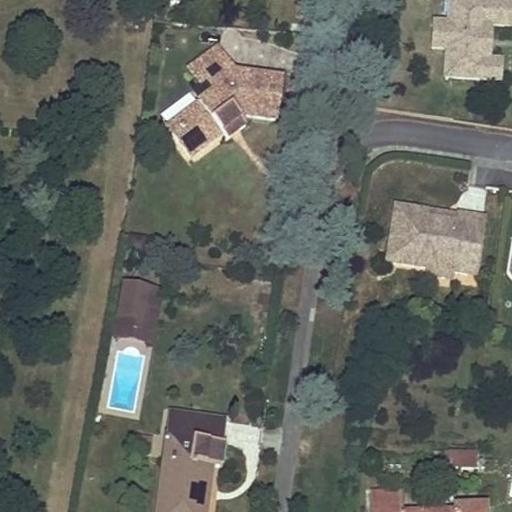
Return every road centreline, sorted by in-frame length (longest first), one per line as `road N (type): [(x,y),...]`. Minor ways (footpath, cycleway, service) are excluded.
road 1 (residential): [(280,511),(332,126)]
road 2 (residential): [(332,126),(511,152)]
road 3 (residential): [(349,0),(332,126)]
